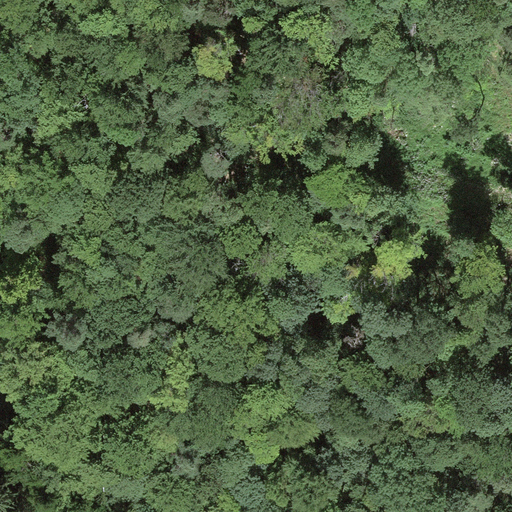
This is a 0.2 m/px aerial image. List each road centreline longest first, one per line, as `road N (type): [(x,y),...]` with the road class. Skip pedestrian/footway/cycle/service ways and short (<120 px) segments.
road 1 (track): [(0,104),(367,162),(511,206)]
road 2 (track): [(0,394),(43,406),(110,445),(167,511)]
